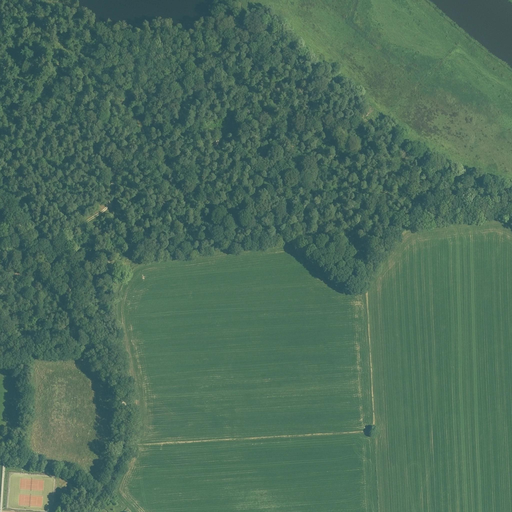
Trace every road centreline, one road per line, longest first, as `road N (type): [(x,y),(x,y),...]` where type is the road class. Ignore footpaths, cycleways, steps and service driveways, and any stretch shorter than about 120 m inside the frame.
road 1 (track): [(425,156),(398,164),(367,223),(341,245),(160,259),(125,278),(112,313),(131,389),(123,399)]
road 2 (track): [(72,296),(63,259),(70,236),(110,204),(115,164),(234,21)]
road 3 (track): [(90,511),(120,451),(125,412),(110,360),(72,296)]
road 4 (track): [(146,126),(9,0)]
road 5 (track): [(367,223),(392,235),(500,217),(511,223)]
